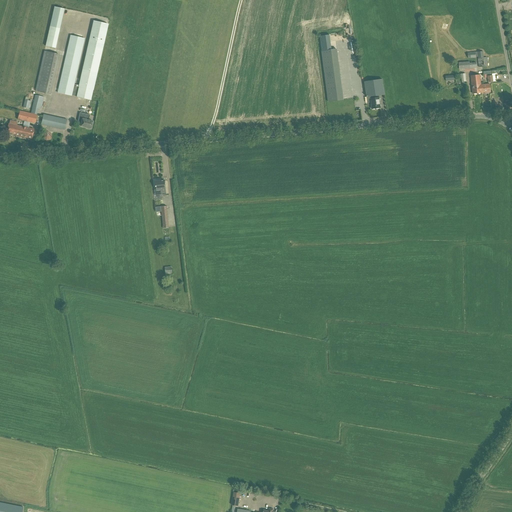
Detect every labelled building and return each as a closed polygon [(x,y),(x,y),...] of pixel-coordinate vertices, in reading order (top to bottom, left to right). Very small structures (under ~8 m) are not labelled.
[(50,26),(45,46),(55,48),(59,29),(64,9),(54,7),(50,26)] [(444,31),(449,19),(444,16),(439,28),(444,31)] [(76,97),(90,100),(108,25),(94,22),(79,86),(74,85),(84,39),(70,36),(57,93),(71,96),(71,95),(76,97)] [(59,54),(44,51),(35,91),(50,95),(59,54)] [(483,52),(475,52),(476,58),(478,58),(479,67),(488,66),(487,57),(484,58),(483,52)] [(328,102),(344,100),(337,53),(322,55),(328,102)] [(471,76),(473,94),(481,93),(481,87),(481,86),(481,85),(480,75),(471,76)] [(384,95),(382,80),(364,82),(366,97),(384,95)] [(493,84),(481,85),(481,86),(481,87),(481,93),(494,92),(493,84)] [(31,113),(37,115),(38,109),(40,110),(41,107),(42,107),(44,97),(35,95),(31,113)] [(372,109),(380,108),(379,97),(371,98),(372,109)] [(37,115),(31,113),(19,111),(17,120),(35,124),(37,115)] [(89,129),(90,129),(91,129),(93,121),(88,120),(89,115),(80,113),(78,119),(82,120),(80,126),(86,128),(87,129),(89,129)] [(63,119),(53,116),(43,114),(41,125),(61,129),(63,119)] [(15,135),(31,139),(34,129),(9,123),(7,132),(12,133),(12,134),(15,135)] [(51,134),(47,131),(43,133),(42,138),(46,141),(51,139),(51,134)] [(156,181),(156,185),(155,185),(156,186),(156,189),(155,189),(155,193),(162,193),(162,194),(166,194),(164,180),(156,181)] [(166,206),(161,206),(163,228),(169,228),(166,206)] [(238,506),(240,493),(234,492),(232,505),(238,506)] [(0,502),(0,511),(21,511),(23,507),(0,502)]
